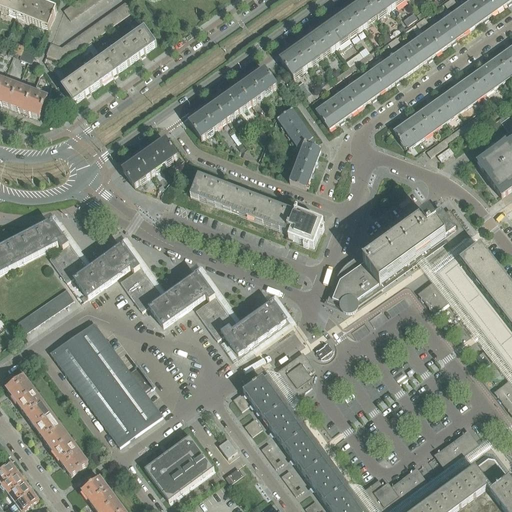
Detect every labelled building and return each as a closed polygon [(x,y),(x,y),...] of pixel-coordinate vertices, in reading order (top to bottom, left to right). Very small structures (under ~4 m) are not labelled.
[(0,0),(0,13),(17,20),(24,0),(0,0)] [(39,4),(38,5),(25,0),(24,0),(17,20),(49,32),(53,23),(55,19),(54,18),(57,12),(43,7),(43,5),(39,4)] [(84,13),(89,10),(82,0),(77,3),(84,13)] [(82,0),(89,10),(94,6),(89,0),(82,0)] [(377,23),(405,3),(402,0),(372,0),(365,5),(377,23)] [(487,21),(497,14),(486,0),(476,0),(456,15),(469,34),(483,24),(484,25),(488,22),(487,21)] [(511,4),(511,3),(511,0),(486,0),(497,14),(507,7),(508,8),(511,6),(511,4)] [(79,17),(84,13),(77,3),(73,7),(79,17)] [(128,18),(133,14),(126,4),(121,8),(128,18)] [(377,23),(365,5),(364,5),(352,13),(352,12),(347,15),(348,16),(337,24),(350,42),(377,23)] [(75,20),(79,17),(73,7),(68,10),(75,20)] [(123,21),(128,18),(121,8),(116,12),(123,21)] [(71,23),(75,20),(68,10),(64,13),(71,23)] [(118,25),(123,21),(116,12),(111,15),(118,25)] [(113,28),(118,25),(111,15),(106,19),(113,28)] [(455,44),(469,34),(456,15),(428,35),(441,54),(451,47),(452,48),(456,45),(455,44)] [(404,23),(408,29),(416,23),(412,17),(404,23)] [(108,32),(113,28),(106,19),(101,22),(108,32)] [(103,35),(108,32),(101,22),(96,25),(103,35)] [(323,62),(350,42),(337,24),(336,25),(336,26),(326,33),(324,31),(320,34),(321,36),(310,44),(323,62)] [(98,39),(103,35),(96,25),(91,29),(98,39)] [(93,42),(98,39),(91,29),(86,32),(93,42)] [(129,68),(157,48),(145,31),(116,51),(124,61),(129,68)] [(89,46),(93,42),(86,32),(82,36),(89,46)] [(387,35),(381,40),(385,45),(391,41),(387,35)] [(431,61),(441,54),(428,35),(400,55),(413,74),(427,64),(428,65),(432,62),(431,61)] [(84,49),(89,46),(82,36),(77,39),(84,49)] [(79,52),(84,49),(77,39),(72,43),(79,52)] [(74,56),(79,52),(72,43),(67,46),(74,56)] [(388,52),(395,47),(392,43),(386,48),(388,52)] [(294,82),(323,62),(310,44),(298,53),(297,51),(292,54),(294,56),(282,64),(281,63),(280,64),(294,82)] [(57,48),(51,46),(47,57),(52,59),(57,48)] [(64,63),(74,56),(67,46),(62,50),(64,63)] [(91,46),(87,49),(90,54),(95,51),(91,46)] [(64,63),(62,50),(57,48),(52,59),(64,63)] [(511,80),(511,79),(511,48),(508,51),(509,53),(498,61),(511,80)] [(129,68),(124,61),(116,51),(90,70),(98,81),(102,87),(129,68)] [(32,66),(35,58),(23,53),(20,62),(32,66)] [(399,83),(413,74),(400,55),(371,75),(385,93),(395,86),(396,88),(400,85),(399,83)] [(363,67),(373,60),(370,56),(360,63),(363,67)] [(353,60),(347,65),(350,70),(356,66),(353,60)] [(511,80),(498,61),(488,69),(486,67),(482,70),(483,72),(472,80),(485,98),(511,80)] [(353,74),(363,67),(360,63),(356,66),(350,70),(353,74)] [(102,87),(98,81),(90,70),(62,90),(71,103),(74,107),(102,87)] [(338,84),(353,74),(350,70),(336,81),(338,84)] [(265,74),(265,73),(240,91),(252,108),(277,90),(276,90),(265,74)] [(376,100),(385,93),(371,75),(344,94),(358,113),(372,103),(373,105),(377,102),(376,100)] [(459,117),(485,98),(472,80),(461,87),(460,85),(456,88),(457,90),(446,98),(459,117)] [(324,94),(338,84),(336,81),(322,90),(324,94)] [(19,90),(1,84),(0,83),(0,107),(11,111),(19,90)] [(48,102),(31,95),(19,90),(11,111),(23,116),(22,117),(26,118),(27,117),(40,122),(41,120),(43,121),(46,114),(44,112),(48,102)] [(310,105),(324,94),(322,90),(307,101),(310,105)] [(252,108),(240,91),(216,108),(228,125),(247,112),(250,116),(254,113),(251,109),(252,108)] [(303,95),(307,101),(312,97),(308,92),(303,95)] [(344,123),(358,113),(344,94),(316,114),(329,133),(339,126),(341,127),(345,124),(344,123)] [(433,135),(459,117),(446,98),(435,106),(434,104),(430,107),(431,109),(420,117),(433,135)] [(202,144),(228,125),(216,108),(190,127),(191,127),(202,143),(202,144)] [(313,141),(311,143),(290,114),(278,122),(299,152),(302,150),(303,152),(290,186),(306,192),(321,153),(316,151),(318,148),(315,146),(316,145),(313,141)] [(409,152),(433,135),(420,117),(409,124),(408,122),(404,125),(405,127),(394,135),(401,145),(400,145),(404,150),(405,150),(405,151),(406,151),(407,150),(409,152)] [(511,120),(510,122),(506,117),(493,126),(497,131),(481,143),(482,143),(503,128),(508,135),(487,150),(473,160),(502,200),(511,192),(511,120)] [(466,135),(481,124),(478,119),(462,130),(466,135)] [(466,135),(462,130),(437,148),(441,153),(466,135)] [(258,140),(261,144),(267,140),(264,135),(258,140)] [(166,144),(167,144),(166,143),(152,153),(165,170),(179,160),(178,160),(166,144)] [(441,153),(437,148),(426,155),(430,161),(441,153)] [(441,164),(453,156),(450,150),(437,159),(441,164)] [(149,181),(165,170),(152,153),(137,164),(149,181)] [(135,191),(149,181),(137,164),(123,174),(123,175),(124,174),(135,191)] [(232,192),(205,181),(198,179),(191,200),(224,212),(232,192)] [(263,203),(237,194),(232,192),(224,212),(255,224),(263,203)] [(295,216),(270,206),(263,203),(255,224),(288,237),(288,236),(295,216)] [(298,213),(296,212),(295,216),(288,236),(295,238),(293,243),(314,251),(324,226),(300,217),(297,216),(298,213)] [(445,217),(441,212),(430,220),(429,219),(420,225),(412,231),(367,264),(368,266),(366,268),(378,287),(386,281),(387,282),(387,281),(393,277),(394,277),(393,276),(401,271),(401,272),(402,271),(401,271),(407,267),(408,267),(408,266),(415,261),(415,262),(416,261),(415,261),(421,256),(422,257),(422,256),(429,251),(430,251),(430,250),(436,246),(436,247),(437,246),(436,246),(444,240),(444,241),(448,237),(449,238),(456,233),(445,217)] [(454,246),(467,238),(450,213),(445,217),(456,233),(449,238),(454,246)] [(0,277),(60,247),(64,252),(68,249),(57,233),(58,232),(53,227),(52,227),(52,226),(0,252),(0,277)] [(50,262),(66,284),(80,274),(85,270),(80,264),(78,262),(80,261),(76,257),(75,258),(73,255),(74,255),(69,248),(68,249),(64,252),(50,262)] [(83,279),(80,274),(66,284),(67,286),(74,282),(88,302),(131,272),(134,276),(139,272),(128,256),(129,255),(125,250),(124,251),(123,250),(83,279)] [(445,277),(511,363),(511,292),(479,250),(445,277)] [(365,267),(362,269),(356,261),(348,266),(347,267),(345,269),(344,270),(343,271),(341,273),(340,274),(339,276),(338,278),(337,279),(337,281),(327,305),(351,315),(383,292),(382,292),(380,290),(381,289),(380,287),(379,288),(378,287),(366,268),(365,267)] [(121,286),(129,297),(150,283),(148,280),(147,281),(145,279),(146,279),(140,271),(139,272),(134,276),(121,286)] [(158,307),(155,303),(141,313),(142,315),(149,310),(163,330),(206,300),(210,305),(214,301),(203,285),(204,284),(200,279),(199,280),(198,279),(158,307)] [(154,289),(150,283),(129,297),(141,313),(155,303),(160,299),(155,292),(153,290),(154,289)] [(434,317),(448,306),(432,286),(418,297),(434,317)] [(66,292),(61,295),(69,307),(74,303),(66,292)] [(64,310),(69,307),(61,295),(56,299),(64,310)] [(59,314),(64,310),(56,299),(51,302),(59,314)] [(196,315),(216,342),(230,331),(235,328),(230,321),(228,319),(229,318),(223,309),(222,310),(220,308),(221,307),(215,300),(214,301),(210,305),(196,315)] [(54,317),(59,314),(51,302),(46,306),(54,317)] [(49,320),(54,317),(46,306),(41,309),(49,320)] [(233,336),(230,331),(216,342),(217,344),(225,339),(234,353),(233,354),(237,359),(238,358),(239,359),(246,354),(246,353),(248,352),(249,353),(254,350),(253,348),(255,346),(256,347),(269,338),(269,337),(271,335),(272,337),(277,333),(276,332),(286,325),(285,324),(286,323),(282,318),(281,318),(274,307),(233,336)] [(41,309),(37,312),(44,324),(49,320),(41,309)] [(40,327),(44,324),(37,312),(32,316),(40,327)] [(35,331),(40,327),(32,316),(27,319),(35,331)] [(30,334),(35,331),(27,319),(22,322),(30,334)] [(25,337),(30,334),(22,322),(17,326),(25,337)] [(51,357),(77,392),(120,361),(95,327),(51,357)] [(9,330),(5,332),(9,339),(13,336),(14,336),(10,329),(9,330)] [(321,362),(332,353),(328,347),(316,355),(321,362)] [(484,371),(491,366),(482,355),(476,360),(484,371)] [(315,373),(310,366),(304,359),(284,373),(287,378),(283,381),(298,402),(312,391),(305,381),(315,373)] [(129,374),(120,361),(77,392),(120,451),(163,420),(146,397),(154,391),(153,390),(144,397),(143,395),(151,389),(138,371),(130,377),(129,375),(138,369),(137,368),(129,374)] [(18,406),(35,394),(24,379),(7,391),(18,406)] [(358,511),(301,433),(263,381),(257,385),(256,385),(253,388),(243,395),(252,407),(328,511),(358,511)] [(511,418),(511,388),(509,384),(495,395),(511,418)] [(36,431),(53,418),(35,394),(18,406),(36,431)] [(247,411),(252,407),(243,395),(238,399),(247,411)] [(242,414),(247,411),(238,399),(233,402),(242,414)] [(54,455),(71,442),(53,418),(36,431),(54,455)] [(249,435),(259,427),(255,422),(245,429),(249,435)] [(252,440),(262,432),(259,427),(249,435),(252,440)] [(445,473),(479,449),(468,434),(435,458),(445,473)] [(169,506),(214,472),(190,440),(145,473),(169,506)] [(89,467),(80,454),(71,442),(54,455),(72,479),(89,467)] [(228,462),(238,455),(229,444),(219,450),(228,462)] [(268,453),(272,450),(270,447),(262,453),(276,472),(283,466),(281,462),(277,465),(268,453)] [(12,465),(8,460),(0,466),(0,487),(2,486),(18,474),(11,465),(12,465)] [(511,511),(511,485),(495,463),(488,462),(468,476),(464,470),(457,475),(420,503),(424,509),(419,511),(511,511)] [(391,511),(427,486),(418,473),(417,471),(387,493),(380,483),(365,493),(378,511),(382,511),(384,511),(385,511),(391,511)] [(231,488),(243,479),(239,473),(226,482),(231,488)] [(9,495),(25,483),(18,474),(2,486),(9,495)] [(288,481),(292,478),(289,474),(281,480),(296,499),(303,494),(301,490),(297,493),(288,481)] [(106,511),(118,504),(100,480),(82,494),(95,511),(106,511)] [(16,504),(31,493),(25,483),(9,495),(16,504)] [(21,511),(26,511),(39,503),(31,493),(16,504),(21,511)]
